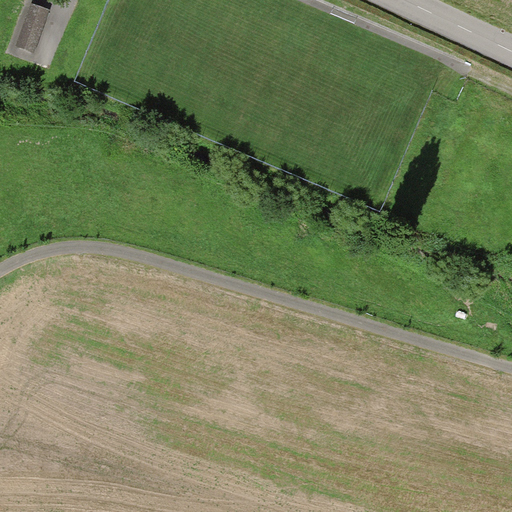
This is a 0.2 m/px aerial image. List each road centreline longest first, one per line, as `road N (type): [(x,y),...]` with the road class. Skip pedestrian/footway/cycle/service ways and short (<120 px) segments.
road 1 (track): [(511,370),(90,246),(54,247),(0,272)]
road 2 (tertiary): [(511,55),(392,0)]
